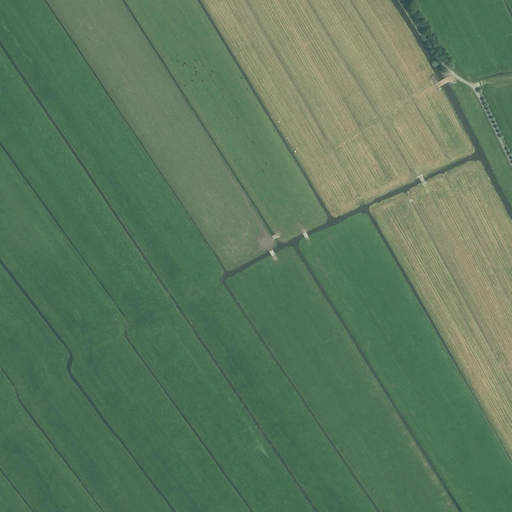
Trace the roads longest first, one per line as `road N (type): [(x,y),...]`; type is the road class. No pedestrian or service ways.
road 1 (track): [(425,185),(386,116),(452,74)]
road 2 (track): [(114,511),(36,400)]
